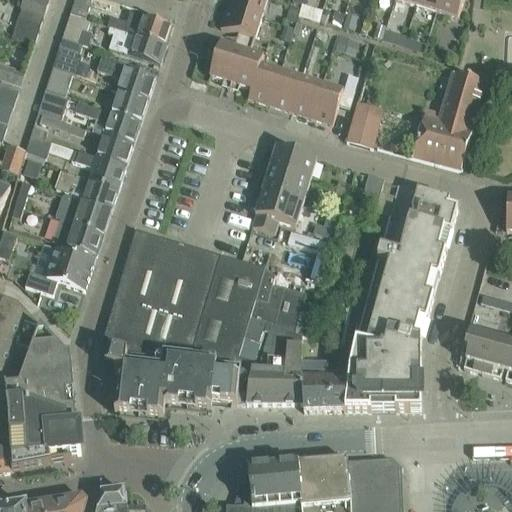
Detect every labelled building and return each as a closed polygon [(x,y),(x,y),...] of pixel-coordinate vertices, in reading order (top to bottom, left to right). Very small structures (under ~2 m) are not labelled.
[(44,19),(50,0),(26,0),(23,12),(44,19)] [(120,7),(99,0),(76,0),(71,18),(85,23),(86,23),(91,6),(117,15),(120,7)] [(268,1),(263,0),(230,0),(227,12),(261,22),(268,1)] [(416,8),(418,0),(393,0),(393,1),(416,8)] [(435,14),(439,0),(418,0),(416,8),(435,14)] [(465,0),(439,0),(435,14),(458,21),(465,0)] [(299,19),(319,25),(323,14),(302,8),(299,19)] [(35,48),(44,19),(23,12),(13,41),(35,48)] [(261,22),(227,12),(221,32),(255,42),(261,22)] [(167,49),(174,29),(132,15),(128,25),(112,20),(108,30),(117,33),(137,39),(167,49)] [(90,24),(86,23),(85,23),(71,18),(63,41),(77,46),(82,32),(87,34),(90,24)] [(378,26),(374,39),(383,42),(386,33),(387,29),(378,26)] [(281,42),(290,45),(294,31),(285,29),(281,42)] [(161,68),(167,49),(137,39),(117,33),(110,52),(161,68)] [(403,50),(406,39),(386,33),(383,42),(383,43),(403,50)] [(426,46),(406,39),(403,50),(423,56),(426,46)] [(79,71),(82,58),(85,49),(77,46),(63,41),(54,71),(73,77),(74,77),(86,83),(89,77),(79,71)] [(260,67),(262,68),(265,59),(251,54),(253,47),(238,42),(235,50),(221,46),(210,80),(229,86),(228,91),(233,93),(235,88),(252,93),(260,67)] [(149,104),(156,82),(127,72),(128,67),(103,59),(98,75),(123,83),(119,95),(149,104)] [(21,90),(26,77),(0,67),(0,82),(1,83),(21,90)] [(283,75),(262,68),(260,67),(252,93),(250,102),(272,109),(283,75)] [(66,99),(73,77),(54,71),(47,93),(66,99)] [(293,116),(304,81),(283,75),(272,109),(293,116)] [(453,75),(447,95),(441,117),(424,112),(421,121),(424,122),(413,159),(412,161),(462,175),(463,174),(462,173),(473,133),(472,133),(486,86),(487,87),(487,85),(453,75)] [(314,123),(325,88),(304,81),(293,116),(314,123)] [(333,129),(339,109),(344,94),(325,88),(314,123),(333,129)] [(0,125),(9,128),(19,96),(0,89),(0,125)] [(68,100),(66,99),(47,93),(39,117),(61,124),(64,114),(68,100)] [(141,127),(149,104),(119,95),(112,117),(141,127)] [(358,103),(349,139),(347,145),(373,152),(384,110),(358,103)] [(141,127),(112,117),(79,106),(75,117),(108,128),(105,139),(134,149),(141,127)] [(87,133),(61,124),(39,117),(36,126),(84,143),(87,133)] [(0,145),(3,146),(9,128),(0,125),(0,145)] [(48,135),(35,130),(32,139),(45,144),(48,135)] [(79,156),(45,144),(32,139),(27,155),(25,162),(28,163),(42,168),(46,156),(76,166),(79,156)] [(126,171),(134,149),(105,139),(97,162),(126,171)] [(19,178),(26,155),(9,149),(2,172),(19,178)] [(317,163),(277,150),(270,174),(309,187),(317,163)] [(126,171),(97,162),(79,156),(76,166),(94,172),(90,184),(119,194),(126,171)] [(38,182),(42,168),(28,163),(24,177),(38,182)] [(309,187),(270,174),(263,196),(303,209),(309,187)] [(111,216),(119,194),(90,184),(62,175),(56,193),(69,197),(71,189),(87,194),(83,206),(111,216)] [(378,207),(384,186),(385,184),(369,179),(362,202),(378,207)] [(340,183),(339,186),(336,196),(348,199),(352,187),(340,183)] [(0,185),(0,215),(11,191),(0,185)] [(24,186),(17,209),(25,212),(32,188),(24,186)] [(450,203),(418,194),(409,226),(402,224),(397,242),(385,239),(365,311),(356,345),(357,345),(355,355),(354,355),(349,377),(345,415),(372,415),(396,415),(422,415),(422,345),(422,344),(427,326),(434,300),(439,282),(440,282),(447,256),(446,256),(451,237),(452,237),(459,212),(449,209),(450,203)] [(296,231),(303,209),(263,196),(256,218),(257,218),(253,231),(275,238),(279,225),(296,231)] [(104,238),(111,216),(83,206),(64,200),(56,222),(60,224),(104,238)] [(22,223),(25,212),(17,209),(13,221),(22,223)] [(97,261),(104,238),(60,224),(53,246),(78,254),(97,261)] [(0,246),(0,260),(10,264),(18,239),(4,234),(0,246)] [(187,305),(203,254),(136,234),(102,351),(110,353),(105,370),(106,370),(106,369),(120,373),(115,416),(164,422),(166,409),(173,359),(187,305)] [(95,265),(76,259),(57,252),(47,281),(30,276),(26,290),(53,300),(58,286),(85,295),(95,265)] [(189,362),(220,259),(203,254),(187,305),(173,359),(166,409),(212,414),(213,406),(211,406),(216,366),(189,362)] [(238,397),(248,398),(255,366),(240,361),(265,272),(220,259),(189,362),(216,366),(211,406),(213,406),(237,409),(237,407),(240,407),(241,401),(238,401),(238,397)] [(317,305),(318,299),(323,286),(315,285),(317,277),(307,275),(308,271),(269,261),(265,272),(240,361),(255,366),(248,398),(246,408),(304,408),(303,387),(285,387),(289,345),(290,337),(294,339),(302,308),(321,313),(322,307),(317,305)] [(72,368),(71,368),(66,361),(67,359),(18,305),(4,299),(0,309),(0,388),(6,389),(7,403),(10,421),(13,476),(73,465),(73,464),(71,464),(70,458),(82,457),(80,433),(78,433),(72,368)] [(493,310),(496,303),(483,299),(481,307),(493,310)] [(506,314),(508,306),(496,303),(493,310),(506,314)] [(356,345),(365,311),(350,307),(340,349),(342,350),(340,360),(339,378),(331,378),(329,415),(345,415),(349,377),(354,355),(355,355),(357,345),(356,345)] [(313,344),(321,313),(302,308),(294,339),(313,344)] [(511,347),(471,336),(466,353),(464,352),(458,371),(511,385),(511,347)] [(329,415),(331,378),(327,378),(300,376),(302,351),(298,351),(298,346),(289,345),(285,387),(303,387),(304,408),(304,415),(329,415)] [(6,389),(0,388),(0,477),(13,476),(10,421),(7,403),(6,389)] [(352,507),(348,471),(347,462),(249,471),(251,493),(252,511),(265,511),(302,508),(303,511),(352,507)] [(401,511),(400,472),(391,464),(356,465),(356,470),(348,471),(352,507),(351,511),(401,511)] [(127,511),(125,493),(102,496),(98,511),(127,511)] [(351,511),(352,507),(303,511),(302,508),(265,511),(252,511),(251,493),(244,493),(245,510),(235,510),(235,511),(351,511)] [(83,499),(43,506),(44,511),(85,511),(87,505),(83,499)]
